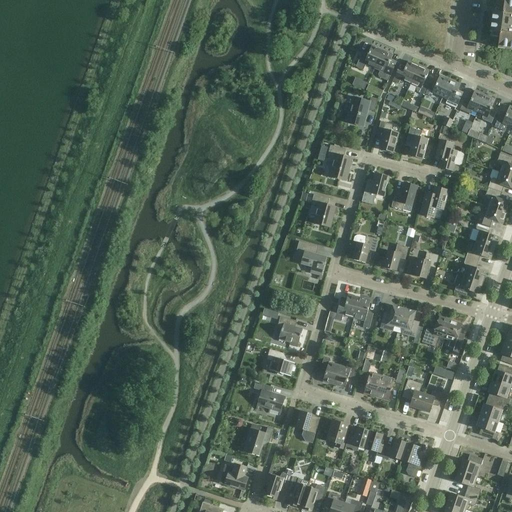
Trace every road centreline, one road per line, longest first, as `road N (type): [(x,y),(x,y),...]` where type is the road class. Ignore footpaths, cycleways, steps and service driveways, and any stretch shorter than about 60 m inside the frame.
road 1 (track): [(0,359),(127,0)]
road 2 (residential): [(334,272),(367,161),(423,174)]
road 3 (residential): [(492,313),(334,272)]
road 4 (residential): [(448,435),(301,390)]
road 5 (residential): [(448,435),(492,313)]
road 6 (residential): [(301,390),(334,272)]
